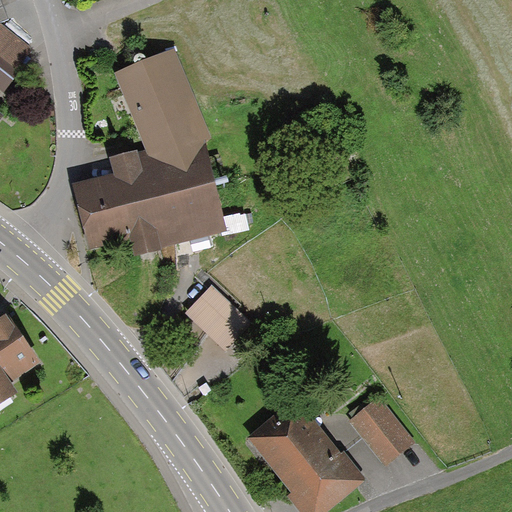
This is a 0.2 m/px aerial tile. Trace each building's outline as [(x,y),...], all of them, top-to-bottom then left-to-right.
[(0,32),(0,88),(27,53),(0,32)] [(111,175),(67,187),(86,254),(124,243),(128,258),(224,232),(201,147),(208,140),(170,51),(111,74),(147,162),(135,165),(133,154),(107,161),(111,175)] [(1,312),(0,312),(0,392),(39,365),(1,312)] [(376,400),(348,423),(381,464),(410,441),(376,400)] [(295,402),(245,441),(300,511),(320,511),(358,482),(295,402)]
